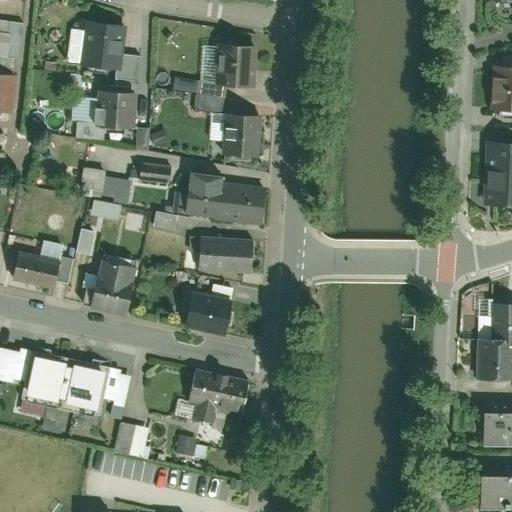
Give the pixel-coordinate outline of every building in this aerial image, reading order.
[(511,13),(511,0),(486,0),(485,10),(499,11),(511,13)] [(106,71),(113,27),(87,23),(80,67),(106,71)] [(234,96),(240,45),(215,43),(210,93),(234,96)] [(511,67),(493,66),(490,112),(511,113),(511,67)] [(9,74),(0,73),(0,112),(5,113),(9,74)] [(123,96),(92,94),(91,125),(121,126),(123,96)] [(222,155),(246,155),(247,116),(223,116),(222,155)] [(511,139),(481,141),(483,206),(511,205),(511,139)] [(136,177),(166,180),(168,165),(137,163),(136,177)] [(81,167),(78,195),(127,200),(129,179),(104,176),(105,169),(81,167)] [(173,217),(255,221),(256,189),(220,187),(220,178),(182,176),(182,192),(174,192),(173,217)] [(202,268),(250,271),(252,244),(204,241),(202,268)] [(14,276),(58,286),(63,264),(20,254),(14,276)] [(90,301),(128,310),(134,284),(122,281),(126,267),(100,260),(90,301)] [(187,320),(225,329),(231,305),(193,296),(187,320)] [(511,299),(478,298),(479,338),(511,340),(511,299)] [(511,340),(479,338),(482,380),(511,377),(511,340)] [(27,359),(20,396),(34,399),(42,362),(27,359)] [(42,362),(34,399),(49,402),(56,364),(42,362)] [(56,364),(49,402),(64,405),(71,367),(56,364)] [(71,367),(64,405),(78,407),(86,370),(71,367)] [(86,370),(78,407),(93,410),(100,373),(86,370)] [(240,414),(247,384),(194,371),(187,402),(195,404),(191,417),(210,422),(213,408),(240,414)] [(511,404),(481,403),(479,443),(511,444),(511,404)] [(112,449),(140,456),(148,428),(120,420),(112,449)] [(177,436),(174,452),(204,458),(207,442),(177,436)] [(511,511),(511,473),(482,473),(481,511),(511,511)]
